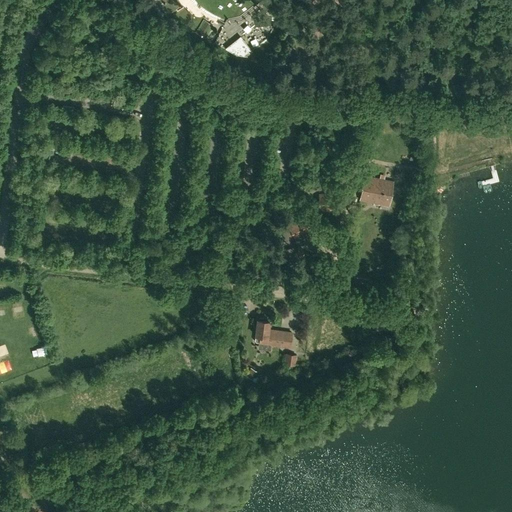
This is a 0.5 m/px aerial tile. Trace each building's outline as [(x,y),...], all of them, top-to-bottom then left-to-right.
[(160,0),(168,11),(176,6),(171,0),(169,0),(169,1),(168,0),(160,0)] [(198,32),(205,37),(211,27),(204,22),(198,32)] [(251,50),(241,37),(225,48),(235,54),(244,55),(251,50)] [(389,205),(394,181),(364,176),(360,199),(389,205)] [(343,209),(342,193),(319,193),(320,210),(343,209)] [(365,226),(379,228),(380,216),(375,215),(375,212),(367,211),(365,226)] [(313,226),(310,217),(304,219),(307,228),(313,226)] [(362,285),(363,277),(349,275),(348,283),(362,285)] [(271,344),(273,333),(268,333),(270,321),(268,321),(268,319),(267,318),(261,317),(259,318),(259,319),(258,319),(256,335),(256,337),(257,340),(260,340),(259,342),(271,344)] [(273,333),(271,344),(290,347),(292,333),(273,330),(273,333)] [(301,363),(302,355),(286,352),(284,363),(296,365),(296,363),(301,363)] [(252,380),(256,374),(250,370),(246,376),(252,380)] [(20,410),(15,412),(18,419),(23,416),(20,410)]
